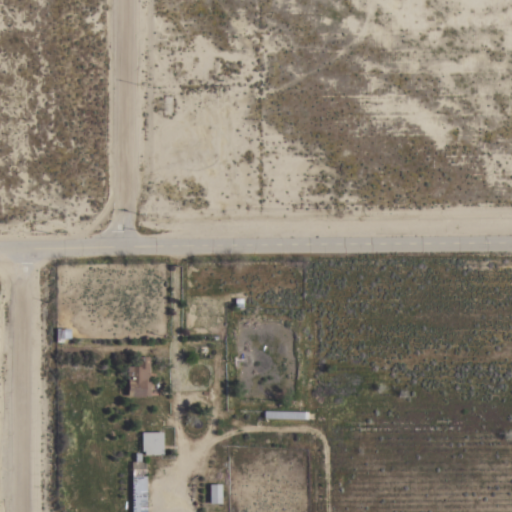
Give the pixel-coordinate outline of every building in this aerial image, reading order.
[(70,329),(70,338),(63,338),(63,342),(55,342),(55,328),(70,329)] [(127,396),(127,390),(124,390),(124,386),(127,387),(127,381),(126,381),(127,366),(136,366),(137,357),(149,357),(148,380),(149,380),(149,396),(144,396),(144,397),(127,396)] [(307,412),(307,419),(263,419),(263,411),(307,412)] [(163,413),(162,427),(148,427),(148,418),(152,418),(152,413),(163,413)] [(141,432),(162,432),(162,454),(144,455),(144,451),(141,451),(141,432)] [(145,462),(145,476),(131,476),(131,462),(145,462)] [(145,476),(145,511),(131,511),(131,476),(145,476)] [(209,484),(220,484),(221,504),(209,504),(209,484)]
